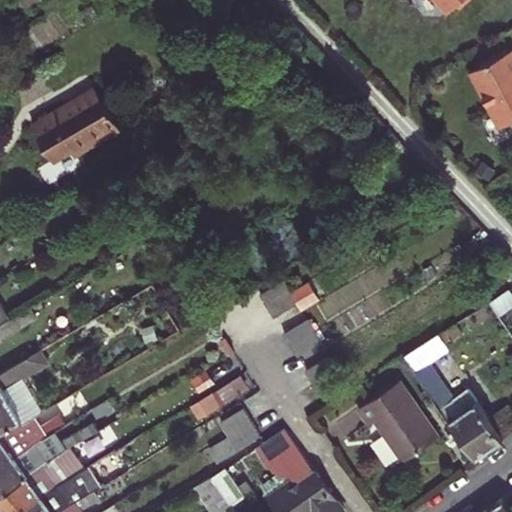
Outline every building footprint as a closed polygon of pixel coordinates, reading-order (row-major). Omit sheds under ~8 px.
[(434,0),(447,13),(456,4),(463,5),(468,0),(434,0)] [(511,50),(472,71),(501,126),(511,120),(511,50)] [(65,104),(32,123),(54,160),(72,149),(100,132),(103,137),(119,128),(96,88),(66,106),(65,104)] [(72,149),(75,154),(103,137),(100,132),(72,149)] [(260,293),(268,305),(291,291),(284,279),(260,293)] [(491,301),(499,314),(511,305),(511,290),(510,289),(491,301)] [(268,305),(274,316),(298,302),(291,291),(268,305)] [(0,324),(12,318),(0,298),(0,324)] [(0,338),(23,325),(17,315),(12,318),(0,324),(0,338)] [(284,332),(291,344),(315,330),(308,318),(284,332)] [(456,323),(405,355),(476,457),(511,432),(511,412),(507,406),(490,417),(469,387),(453,399),(450,396),(452,394),(429,362),(449,349),(446,343),(463,333),(456,323)] [(291,344),(298,355),(322,341),(315,330),(291,344)] [(0,431),(22,419),(4,387),(24,375),(47,362),(40,349),(0,372),(0,431)] [(330,355),(307,369),(314,382),(338,367),(330,355)] [(314,382),(322,394),(346,380),(338,367),(314,382)] [(22,419),(25,422),(34,416),(44,410),(24,375),(4,387),(22,419)] [(375,419),(404,460),(440,436),(400,379),(358,408),(369,423),(375,419)] [(200,397),(204,410),(241,396),(236,383),(200,397)] [(221,420),(229,434),(252,420),(244,407),(221,420)] [(66,424),(60,414),(41,426),(22,438),(15,427),(0,436),(0,467),(57,429),(64,425),(66,424)] [(0,467),(0,494),(77,442),(91,434),(108,425),(103,416),(70,434),(63,438),(57,429),(0,467)] [(22,438),(41,426),(34,416),(25,422),(15,427),(22,438)] [(237,448),(260,434),(252,420),(229,434),(237,448)] [(57,429),(63,438),(70,434),(64,425),(57,429)] [(95,434),(100,444),(114,436),(109,427),(95,434)] [(342,511),(345,510),(287,429),(258,447),(272,470),(281,472),(290,475),(293,478),(269,495),(281,511),(342,511)] [(49,473),(79,454),(97,442),(91,434),(77,442),(0,494),(0,504),(5,511),(16,511),(57,485),(49,473)] [(210,446),(219,459),(237,448),(229,434),(210,446)] [(63,481),(84,467),(86,466),(79,454),(49,473),(57,485),(61,482),(63,481)] [(84,467),(89,476),(109,464),(103,455),(86,466),(84,467)] [(262,485),(269,495),(293,478),(290,475),(281,472),(262,485)] [(194,486),(211,511),(228,500),(211,476),(194,486)] [(16,511),(59,511),(68,507),(71,505),(76,502),(63,481),(61,482),(57,485),(16,511)] [(85,508),(99,500),(94,491),(79,500),(85,508)] [(511,511),(511,507),(505,498),(485,511),(511,511)] [(71,505),(75,511),(87,511),(85,508),(79,500),(76,502),(71,505)] [(211,511),(217,511),(231,503),(228,500),(211,511)]
